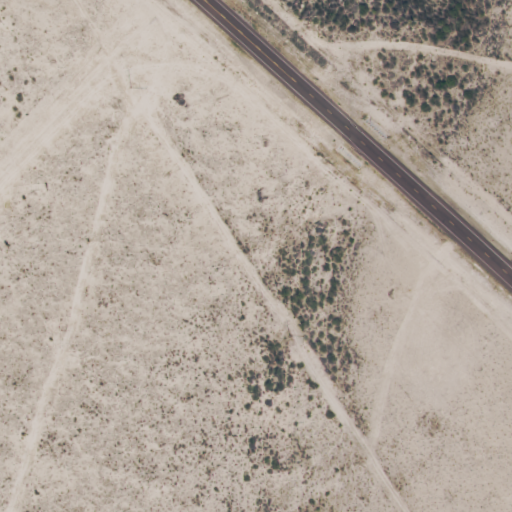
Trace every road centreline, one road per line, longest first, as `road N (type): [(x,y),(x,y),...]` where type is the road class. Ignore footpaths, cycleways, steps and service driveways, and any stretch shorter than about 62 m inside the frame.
road 1 (track): [(105,0),(149,62),(144,219),(41,511)]
road 2 (primary): [(511,281),(206,0)]
